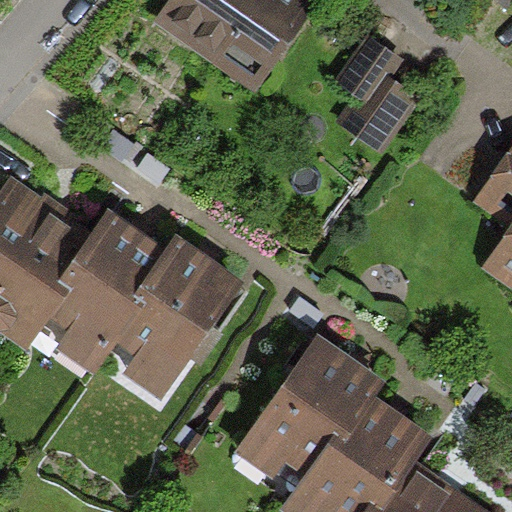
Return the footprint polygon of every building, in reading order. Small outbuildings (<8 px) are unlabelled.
[(308,0),(166,0),(152,21),(249,87),(308,0)] [(396,55),(366,36),(338,80),(357,92),(340,118),(374,140),(405,92),(382,77),(396,55)] [(511,139),(472,201),(509,226),(481,267),(511,287),(511,139)] [(0,338),(18,351),(27,338),(93,236),(6,180),(0,189),(0,338)] [(87,377),(109,343),(168,254),(108,214),(93,236),(27,338),(87,377)] [(173,246),(168,254),(109,343),(135,359),(121,380),(158,404),(235,286),(173,246)] [(375,373),(314,332),(237,444),(297,485),(364,389),(375,373)] [(424,430),(364,389),(297,485),(281,509),(284,511),(367,511),(404,459),(424,430)] [(480,511),(404,459),(367,511),(480,511)]
